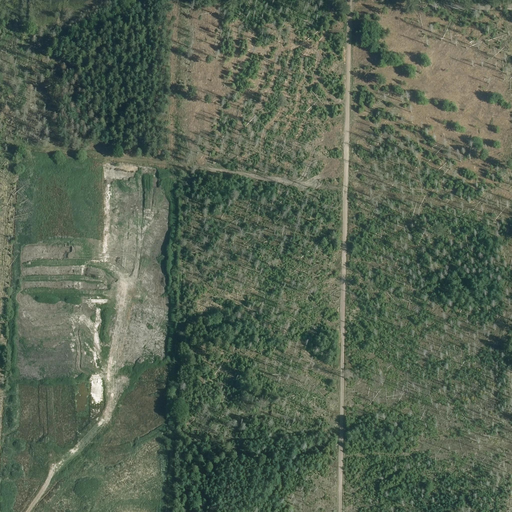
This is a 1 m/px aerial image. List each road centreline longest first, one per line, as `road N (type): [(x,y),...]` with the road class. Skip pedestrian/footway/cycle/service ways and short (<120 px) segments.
road 1 (track): [(351,0),(339,511)]
road 2 (track): [(345,192),(511,215)]
